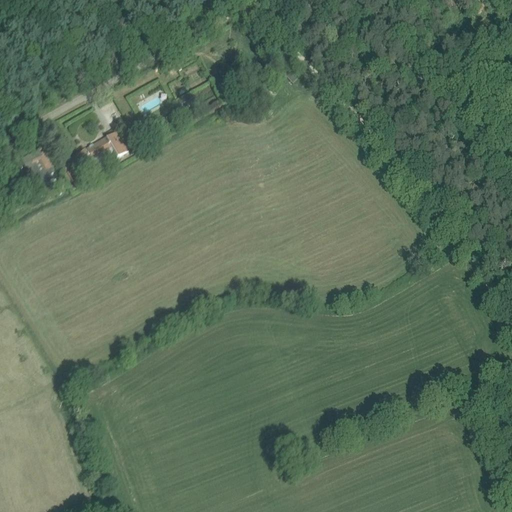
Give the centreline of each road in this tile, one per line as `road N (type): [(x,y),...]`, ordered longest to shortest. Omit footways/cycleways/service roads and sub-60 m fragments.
road 1 (track): [(248,5),(458,234),(511,337)]
road 2 (unclassified): [(0,144),(257,0)]
